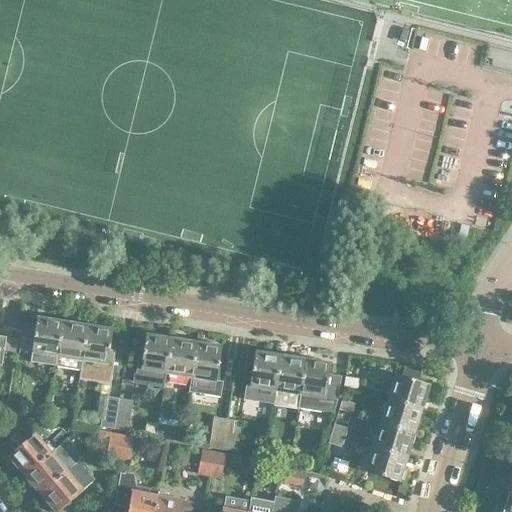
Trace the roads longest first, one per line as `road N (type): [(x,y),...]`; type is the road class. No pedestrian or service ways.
road 1 (tertiary): [(0,268),(478,345)]
road 2 (residential): [(430,511),(478,345)]
